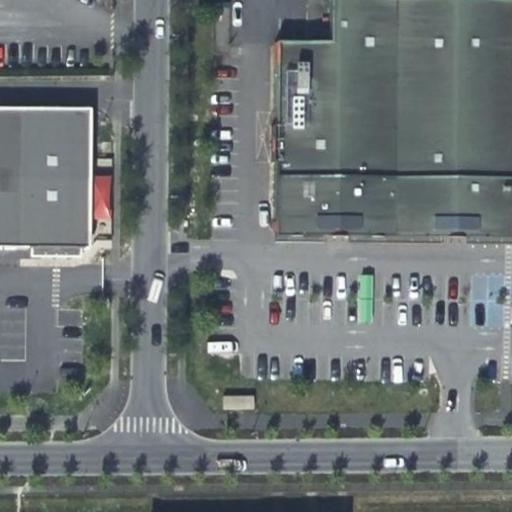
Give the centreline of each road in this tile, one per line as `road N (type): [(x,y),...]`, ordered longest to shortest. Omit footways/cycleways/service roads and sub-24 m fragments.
road 1 (unclassified): [(149,457),(150,0)]
road 2 (residential): [(149,457),(511,454)]
road 3 (residential): [(0,459),(149,457)]
